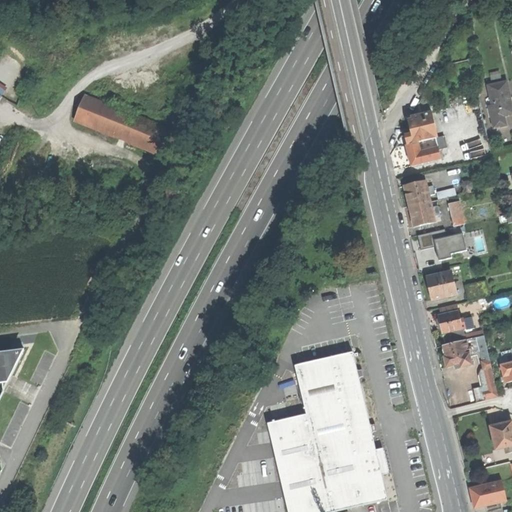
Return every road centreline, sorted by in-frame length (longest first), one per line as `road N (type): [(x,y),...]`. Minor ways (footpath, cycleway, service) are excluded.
road 1 (trunk): [(107,511),(236,253),(380,0)]
road 2 (trunk): [(338,0),(165,310),(65,511)]
road 3 (secondary): [(453,494),(341,0)]
road 4 (track): [(464,0),(375,151)]
